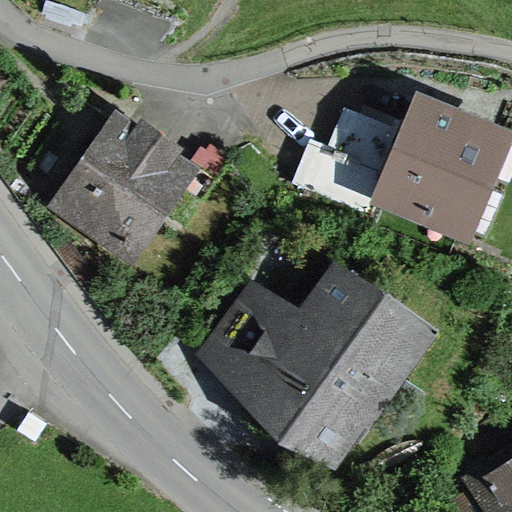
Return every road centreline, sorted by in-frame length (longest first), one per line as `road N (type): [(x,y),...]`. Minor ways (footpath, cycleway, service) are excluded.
road 1 (residential): [(511,52),(394,35),(216,78),(153,81),(96,74),(39,53),(0,15)]
road 2 (tertiary): [(232,511),(113,408),(43,331),(0,267)]
